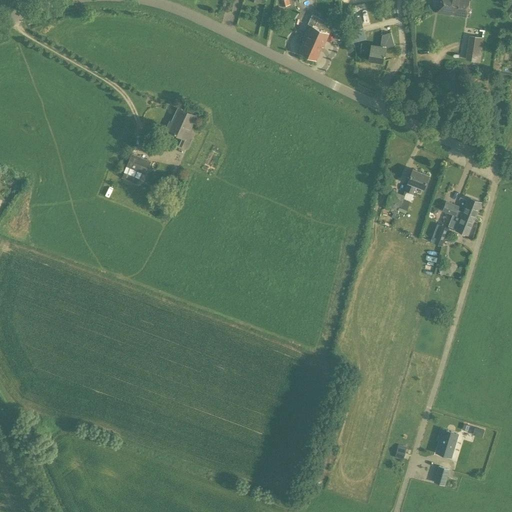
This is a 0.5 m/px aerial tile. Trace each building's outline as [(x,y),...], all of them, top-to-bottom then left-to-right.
[(439,0),(437,12),(450,15),(450,13),(466,16),(468,0),(439,0)] [(320,49),(321,49),(333,24),(312,15),(307,24),(310,25),(303,41),(305,41),(300,52),(315,59),(320,49)] [(348,19),(352,41),(366,39),(361,16),(348,19)] [(372,45),(369,60),(384,62),(386,48),(394,46),(391,33),(382,35),(380,46),(372,45)] [(484,38),(472,36),(468,59),(480,61),(484,38)] [(195,133),(189,130),(195,116),(179,108),(174,119),(172,117),(166,130),(183,138),(180,145),(188,148),(195,133)] [(132,153),(122,177),(137,183),(141,173),(145,174),(151,161),(132,153)] [(413,169),(408,182),(403,195),(392,191),(385,209),(397,214),(403,200),(410,202),(416,185),(424,188),(429,175),(413,169)] [(461,218),(460,221),(451,218),(448,226),(468,234),(473,220),(474,221),(481,202),(468,197),(467,201),(460,198),(459,201),(466,203),(463,212),(458,210),(459,206),(446,200),(442,211),(461,218)] [(431,242),(442,246),(449,228),(437,224),(431,242)] [(440,272),(451,269),(448,262),(438,266),(440,272)] [(424,317),(433,319),(435,308),(427,306),(424,317)] [(441,429),(439,437),(441,438),(436,452),(450,456),(457,434),(441,429)] [(403,459),(407,449),(397,446),(394,457),(403,459)] [(434,482),(444,485),(449,469),(439,466),(434,482)]
